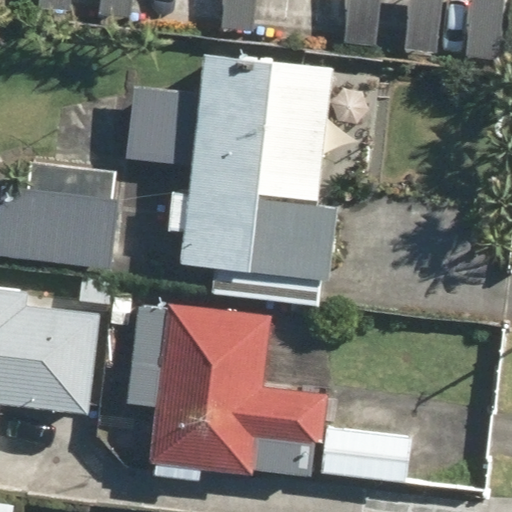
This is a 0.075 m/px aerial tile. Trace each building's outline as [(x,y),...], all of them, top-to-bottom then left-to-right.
[(198,47),(194,87),(134,82),(127,156),(188,162),(179,259),(214,262),(211,295),(326,305),(336,200),(322,199),(335,59),(198,47)] [(0,265),(113,274),(120,174),(17,167),(16,182),(0,181),(0,265)] [(30,282),(0,279),(0,400),(90,409),(99,308),(29,302),(30,282)] [(267,314),(135,299),(123,401),(157,405),(151,459),(320,478),(321,468),(326,422),(329,392),(259,384),(267,314)] [(416,432),(326,422),(321,468),(411,478),(416,432)]
